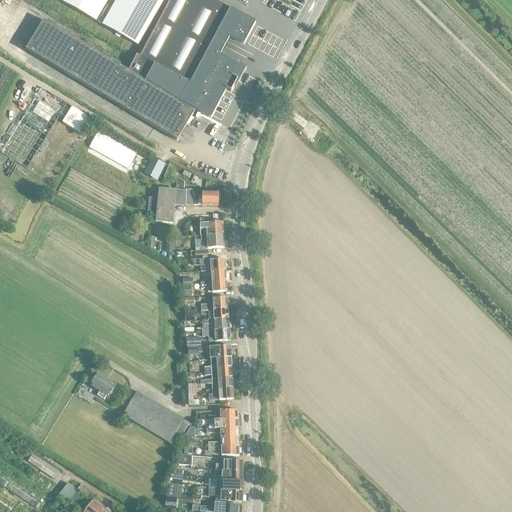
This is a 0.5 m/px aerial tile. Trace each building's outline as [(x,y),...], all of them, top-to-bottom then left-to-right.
[(212,0),(169,0),(140,56),(136,55),(128,71),(43,20),(25,50),(177,141),(195,110),(211,118),(226,90),(231,92),(243,68),(219,55),(229,37),(243,44),(255,23),(212,0)] [(60,0),(59,2),(96,23),(108,0),(60,0)] [(115,0),(101,25),(138,47),(164,0),(115,0)] [(39,89),(3,151),(27,166),(57,116),(83,132),(90,120),(39,89)] [(128,168),(137,151),(98,130),(89,147),(128,168)] [(158,179),(165,163),(151,157),(144,173),(158,179)] [(183,205),(185,205),(187,205),(187,190),(185,190),(185,191),(175,190),(159,190),(158,199),(149,198),(148,212),(156,213),(155,222),(172,224),(174,204),(183,204),(183,205)] [(219,206),(219,205),(218,193),(202,192),(202,196),(198,196),(198,205),(202,205),(202,206),(219,206)] [(199,230),(200,230),(200,236),(223,234),(223,223),(207,224),(207,219),(199,219),(199,230)] [(199,248),(199,250),(224,248),(223,234),(200,236),(200,240),(195,240),(195,248),(199,248)] [(194,266),(200,266),(201,272),(206,272),(225,271),(225,260),(208,261),(207,251),(190,252),(191,261),(193,260),(194,266)] [(210,276),(211,281),(211,282),(226,281),(225,271),(206,272),(206,276),(210,276)] [(227,291),(226,281),(211,282),(211,281),(207,282),(207,283),(200,283),(200,289),(207,289),(208,292),(210,293),(227,291)] [(193,283),(183,283),(184,297),(191,296),(191,284),(193,284),(193,283)] [(201,311),(205,311),(205,310),(228,309),(227,298),(212,299),(212,304),(200,305),(201,311)] [(208,315),(208,321),(228,320),(228,309),(205,311),(201,311),(201,315),(208,315)] [(184,312),(185,322),(195,321),(194,311),(184,312)] [(196,332),(202,332),(202,330),(209,329),(209,331),(214,331),(229,330),(228,320),(208,321),(206,321),(201,321),(202,328),(196,329),(196,332)] [(230,341),(229,330),(214,331),(209,331),(209,329),(202,330),(202,332),(203,337),(208,336),(209,342),(230,341)] [(201,338),(186,338),(186,346),(201,346),(201,338)] [(198,347),(187,347),(188,356),(198,355),(198,347)] [(207,354),(210,354),(210,359),(231,358),(230,347),(206,348),(207,354)] [(205,377),(211,376),(210,369),(231,367),(231,358),(210,359),(210,367),(204,368),(205,377)] [(210,369),(211,376),(211,380),(199,381),(199,385),(212,385),(212,381),(217,381),(217,380),(232,379),(231,367),(210,369)] [(97,396),(104,400),(106,396),(108,397),(115,385),(97,374),(92,371),(87,380),(92,382),(90,386),(99,391),(97,396)] [(218,390),(233,389),(232,379),(217,380),(217,381),(212,381),(212,385),(218,384),(218,390)] [(233,389),(218,390),(218,394),(208,395),(209,401),(219,400),(234,400),(233,389)] [(189,424),(137,392),(123,415),(175,447),(189,424)] [(188,405),(191,405),(198,405),(198,400),(193,400),(193,394),(188,395),(188,405)] [(219,411),(219,416),(207,416),(200,416),(200,420),(201,420),(201,421),(208,421),(208,420),(238,420),(237,411),(219,411)] [(238,429),(238,420),(208,420),(208,421),(208,425),(214,425),(214,429),(238,429)] [(190,427),(184,438),(195,438),(195,436),(195,430),(195,428),(190,427)] [(220,438),(238,438),(238,429),(214,429),(206,429),(206,434),(220,433),(220,438)] [(208,447),(238,447),(238,438),(220,438),(220,443),(208,443),(208,447)] [(0,446),(0,460),(51,495),(57,485),(0,446)] [(238,447),(208,447),(208,451),(221,451),(221,456),(239,456),(238,447)] [(59,472),(32,454),(28,461),(54,480),(59,472)] [(191,456),(181,455),(177,465),(191,466),(191,456)] [(215,471),(221,471),(242,471),(242,461),(223,460),(223,464),(215,464),(215,471)] [(0,471),(0,484),(37,509),(43,500),(0,471)] [(242,481),(242,471),(221,471),(221,476),(216,476),(216,481),(242,481)] [(169,485),(170,485),(177,486),(181,486),(183,476),(182,476),(174,475),(172,474),(169,485)] [(242,492),(242,481),(216,481),(216,485),(216,488),(217,488),(216,491),(228,491),(242,492)] [(107,511),(99,505),(102,501),(81,484),(77,490),(68,484),(58,497),(66,504),(77,491),(91,502),(83,511),(107,511)] [(170,485),(166,496),(181,498),(182,492),(176,491),(177,486),(170,485)] [(208,488),(207,496),(220,497),(220,501),(234,503),(242,502),(242,492),(228,491),(216,491),(217,488),(216,488),(208,488)] [(174,498),(165,497),(164,509),(166,509),(172,510),(174,498)] [(199,511),(200,511),(236,511),(238,505),(212,503),(214,503),(214,508),(200,507),(199,511)]
